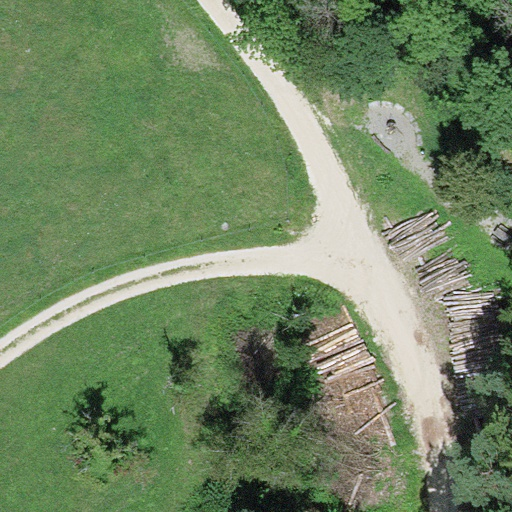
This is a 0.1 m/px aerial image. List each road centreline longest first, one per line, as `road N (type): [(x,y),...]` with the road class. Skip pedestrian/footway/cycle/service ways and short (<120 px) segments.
road 1 (track): [(434,511),(410,340),(354,263),(281,92),(203,0)]
road 2 (track): [(354,263),(183,265),(105,288),(0,347)]
